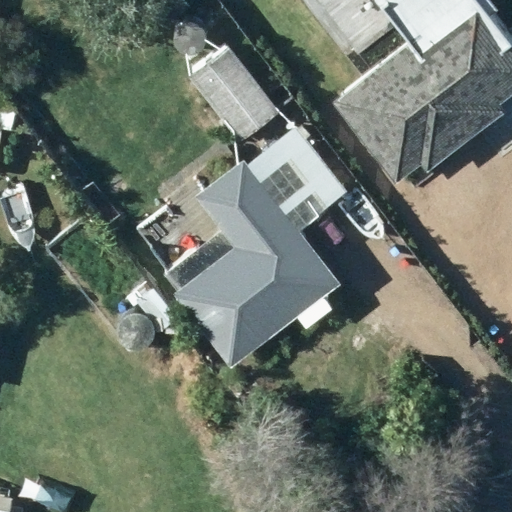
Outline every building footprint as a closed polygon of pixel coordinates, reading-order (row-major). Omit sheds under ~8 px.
[(143,0),(169,25),(188,6),(182,0),(143,0)] [(321,100),(385,186),(511,91),(511,64),(463,0),(361,0),(354,5),(388,50),(321,100)] [(187,80),(238,144),(276,112),(225,49),(187,80)] [(35,164),(5,131),(0,135),(0,157),(19,179),(35,164)] [(338,288),(241,162),(191,200),(218,235),(162,278),(176,296),(171,299),(228,373),(338,288)]
